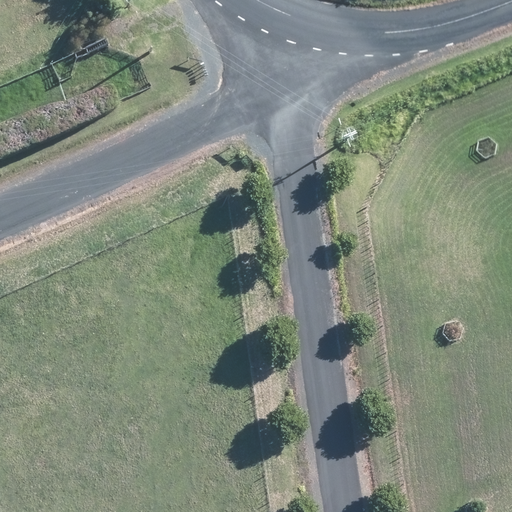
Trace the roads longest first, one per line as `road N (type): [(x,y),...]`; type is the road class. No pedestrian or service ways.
road 1 (unclassified): [(338,511),(289,136),(308,23)]
road 2 (unclassified): [(0,214),(223,114),(308,23)]
road 3 (unclassified): [(308,23),(423,30),(511,2)]
